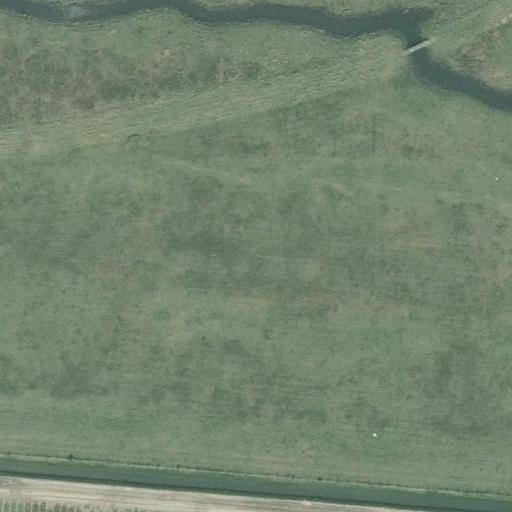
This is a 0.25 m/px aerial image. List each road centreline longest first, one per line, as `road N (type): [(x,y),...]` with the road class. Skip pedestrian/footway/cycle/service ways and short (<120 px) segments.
road 1 (track): [(0,144),(176,125),(399,55),(511,5)]
road 2 (track): [(511,485),(0,445)]
road 3 (track): [(270,511),(0,489)]
